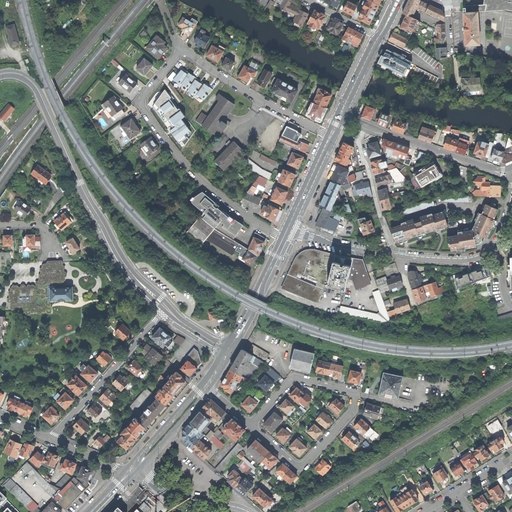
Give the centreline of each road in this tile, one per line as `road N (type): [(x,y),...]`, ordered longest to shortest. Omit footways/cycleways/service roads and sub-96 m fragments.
road 1 (residential): [(285,238),(203,183),(142,99),(183,50),(330,136)]
road 2 (residential): [(165,307),(121,258),(36,86),(21,74),(0,74)]
road 3 (residential): [(288,230),(397,255),(484,257),(499,244),(511,204)]
road 4 (residential): [(299,466),(353,411),(351,391),(290,380),(250,425)]
road 5 (residential): [(340,114),(509,171)]
road 6 (residential): [(50,439),(165,307)]
road 7 (secondary): [(227,353),(285,238)]
road 8 (secondary): [(136,467),(180,496),(249,511)]
